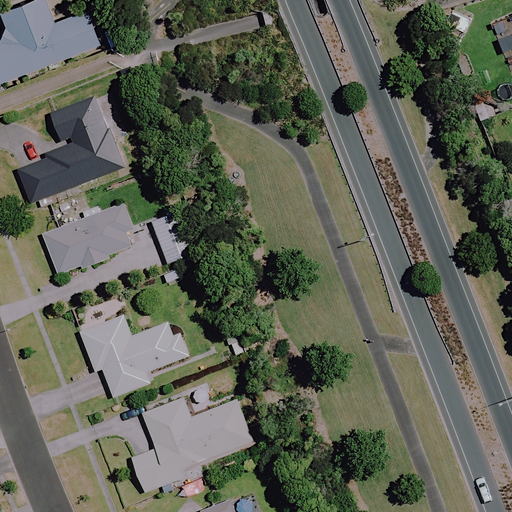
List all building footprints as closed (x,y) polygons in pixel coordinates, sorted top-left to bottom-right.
[(58,22),(49,0),(37,0),(3,13),(12,39),(0,43),(0,82),(103,43),(90,10),(58,22)] [(109,127),(98,98),(54,115),(69,153),(21,171),(33,204),(125,169),(109,127)] [(136,230),(127,205),(45,235),(61,277),(133,250),(126,234),(136,230)] [(192,257),(177,214),(156,222),(170,264),(192,257)] [(135,337),(126,314),(82,330),(98,372),(106,369),(116,398),(152,384),(147,373),(191,356),(183,335),(175,337),(170,324),(135,337)] [(255,442),(239,401),(194,419),(187,400),(146,415),(159,450),(135,459),(148,493),(185,479),(181,470),(255,442)] [(238,511),(235,501),(204,511),(238,511)]
